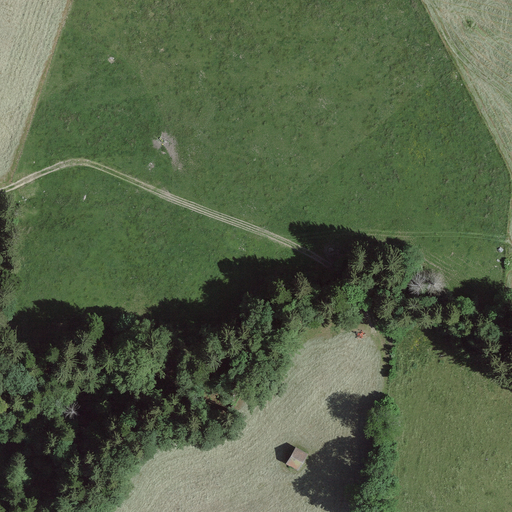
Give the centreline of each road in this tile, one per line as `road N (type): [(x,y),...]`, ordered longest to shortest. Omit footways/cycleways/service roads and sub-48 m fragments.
road 1 (track): [(377,335),(354,281),(321,256),(84,161),(0,192)]
road 2 (track): [(428,0),(463,60),(511,99)]
